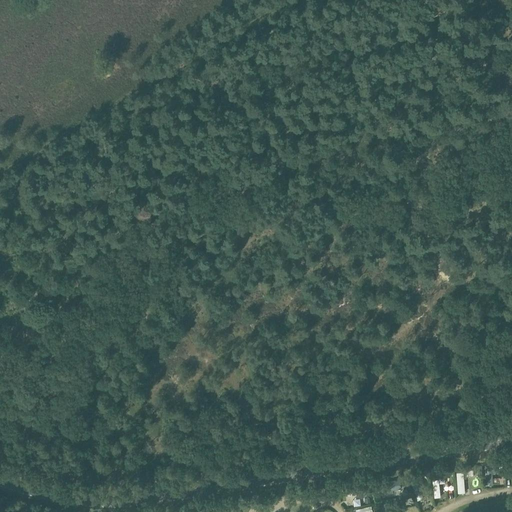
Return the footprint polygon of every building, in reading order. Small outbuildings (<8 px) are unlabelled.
[(485,465),(487,485),(493,484),(492,473),(495,473),(494,468),(492,469),(491,465),(485,465)] [(465,492),(464,471),(457,472),(458,492),(465,492)] [(401,479),(376,483),(377,491),(388,490),(388,492),(392,492),(392,489),(402,488),(401,479)] [(433,479),(435,497),(441,496),(439,479),(433,479)] [(423,487),(421,480),(412,483),(418,500),(423,498),(420,488),(423,487)] [(286,510),(303,505),(301,498),(284,503),(286,510)]
